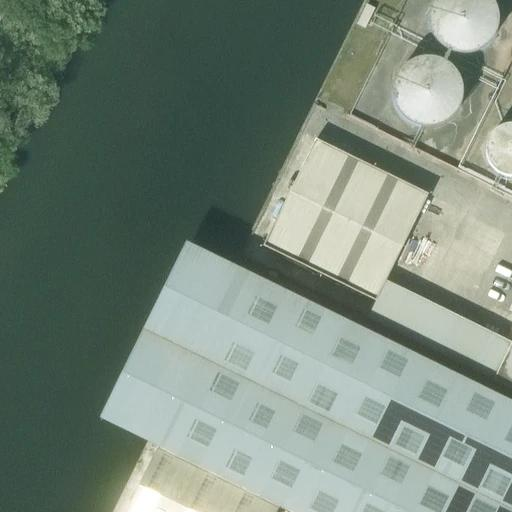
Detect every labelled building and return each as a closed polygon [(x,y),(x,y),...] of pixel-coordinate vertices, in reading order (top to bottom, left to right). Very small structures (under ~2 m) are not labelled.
[(495,24),(495,23),(495,22),(495,21),(495,20),(495,19),(494,18),(494,17),(494,16),(494,15),(494,14),(493,14),(493,13),(493,12),(493,11),(492,10),(492,9),(491,8),(491,7),(490,6),(490,5),(489,5),(489,4),(489,3),(488,2),(487,1),(486,0),(433,0),(433,1),(432,2),(431,3),(431,4),(430,4),(430,5),(429,6),(429,7),(428,8),(428,9),(427,10),(427,11),(427,12),(426,13),(426,14),(426,15),(426,16),(425,17),(425,18),(425,19),(425,20),(425,21),(425,22),(425,23),(425,24),(425,25),(425,26),(425,27),(425,28),(425,29),(425,30),(426,31),(426,32),(426,33),(426,34),(427,34),(427,35),(427,36),(428,37),(428,38),(428,39),(429,39),(429,40),(430,41),(430,42),(431,43),(432,44),(432,45),(433,46),(434,47),(435,48),(436,49),(437,49),(437,50),(438,51),(439,51),(440,52),(441,53),(442,53),(443,54),(444,55),(445,55),(446,55),(447,56),(448,56),(449,57),(450,57),(451,57),(452,57),(453,57),(454,58),(455,58),(456,58),(457,58),(458,58),(459,58),(460,58),(461,58),(462,58),(463,58),(464,58),(465,58),(466,58),(467,57),(468,57),(469,57),(470,57),(471,56),(472,56),(473,56),(473,55),(474,55),(475,55),(476,54),(477,54),(477,53),(478,53),(479,52),(480,52),(481,51),(482,50),(483,50),(483,49),(484,48),(485,48),(485,47),(486,47),(487,46),(487,45),(488,44),(489,43),(489,42),(490,41),(491,40),(491,39),(491,38),(492,37),(493,36),(493,35),(493,34),(493,33),(494,32),(494,31),(494,30),(494,29),(495,28),(495,27),(495,26),(495,25),(495,24)] [(411,65),(409,66),(408,66),(406,67),(405,68),(404,68),(403,69),(401,70),(400,71),(399,72),(398,73),(397,74),(396,76),(395,77),(394,78),(393,79),(393,81),(392,82),(391,83),(391,85),(390,86),(390,88),(389,89),(389,91),(389,92),(389,94),(388,95),(388,97),(388,98),(388,100),(389,101),(389,103),(389,104),(389,106),(390,107),(390,109),(391,110),(391,112),(392,113),(393,114),(393,116),(394,117),(395,118),(396,119),(397,121),(398,122),(399,123),(400,124),(401,125),(403,126),(404,127),(405,127),(407,128),(408,129),(409,130),(411,130),(412,131),(414,131),(415,132),(417,132),(418,132),(420,132),(421,132),(423,133),(424,133),(426,132),(427,132),(429,132),(430,132),(432,132),(433,131),(435,131),(436,130),(437,130),(439,129),(440,128),(442,127),(443,127),(444,126),(445,125),(446,124),(448,123),(449,122),(450,121),(451,119),(452,118),(452,117),(453,116),(454,114),(455,113),(455,112),(456,110),(456,109),(457,107),(457,106),(458,104),(458,103),(458,101),(458,100),(458,98),(458,97),(458,95),(458,94),(458,92),(458,91),(457,89),(457,88),(457,86),(456,85),(455,83),(455,82),(454,81),(453,79),(453,78),(452,77),(451,76),(450,74),(449,73),(448,72),(447,71),(445,70),(444,69),(443,68),(442,68),(440,67),(439,66),(438,66),(436,65),(435,65),(435,64),(434,64),(433,64),(432,64),(431,63),(430,63),(429,63),(428,63),(427,63),(426,63),(425,63),(424,63),(423,63),(422,63),(421,63),(420,63),(419,63),(418,63),(417,63),(416,63),(415,63),(415,64),(414,64),(413,64),(412,64),(412,65),(411,65)] [(511,126),(510,126),(509,126),(508,126),(507,126),(505,127),(504,127),(503,127),(502,128),(500,128),(499,129),(498,129),(497,130),(496,131),(495,132),(494,132),(493,133),(492,134),(491,135),(490,136),(490,137),(489,138),(488,139),(488,140),(487,142),(487,143),(486,144),(486,145),(485,146),(485,148),(485,149),(485,150),(485,151),(485,153),(485,154),(485,155),(485,157),(485,158),(486,159),(486,160),(487,162),(487,163),(488,164),(488,165),(489,166),(490,167),(490,168),(491,169),(492,170),(493,171),(494,172),(495,173),(496,174),(497,174),(498,175),(499,176),(500,176),(502,177),(503,177),(504,177),(505,178),(507,178),(508,178),(509,178),(510,178),(511,178),(511,126)] [(266,249),(376,303),(428,195),(319,141),(266,249)] [(96,423),(155,451),(236,285),(176,257),(96,423)] [(280,511),(511,511),(511,420),(236,285),(155,451),(280,511)] [(511,390),(511,340),(492,381),(511,390)]
